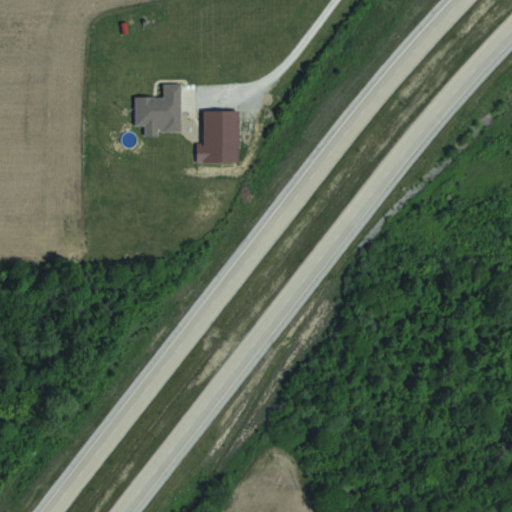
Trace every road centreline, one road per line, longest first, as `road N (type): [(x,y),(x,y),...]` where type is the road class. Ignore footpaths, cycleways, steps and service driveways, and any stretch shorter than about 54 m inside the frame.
road 1 (trunk): [(454,0),(388,68),(34,511)]
road 2 (trunk): [(113,511),(356,200),(511,23)]
